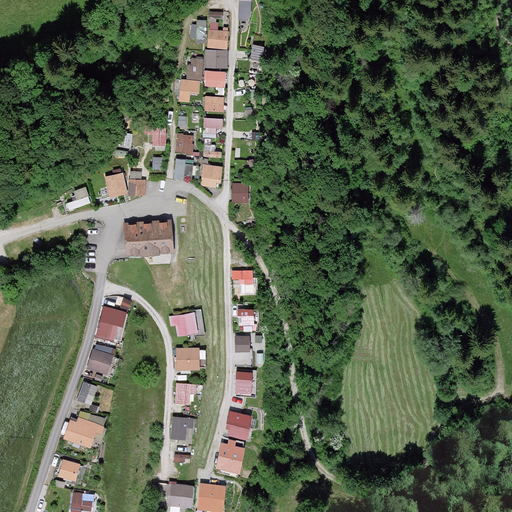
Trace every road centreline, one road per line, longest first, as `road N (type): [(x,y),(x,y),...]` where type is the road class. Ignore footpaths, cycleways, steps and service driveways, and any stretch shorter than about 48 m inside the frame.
road 1 (track): [(267,264),(320,470),(339,482),(392,495),(417,481),(450,428),(496,395),(511,397)]
road 2 (residential): [(161,499),(170,360),(164,328),(141,300),(99,288)]
road 3 (unclassified): [(29,511),(99,288)]
road 4 (residential): [(234,0),(225,186),(216,211)]
road 5 (track): [(421,214),(440,262),(494,340),(496,395)]
road 6 (residential): [(226,221),(231,372)]
